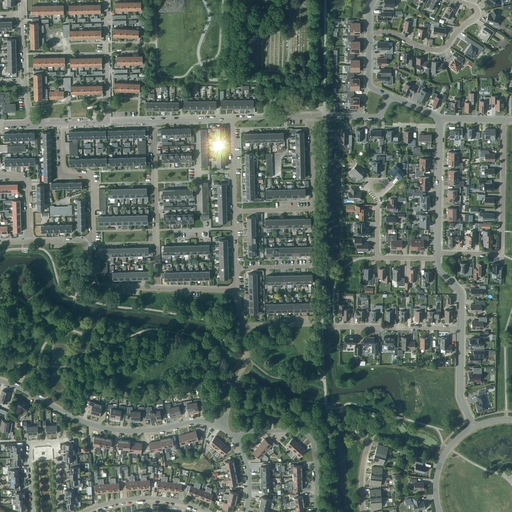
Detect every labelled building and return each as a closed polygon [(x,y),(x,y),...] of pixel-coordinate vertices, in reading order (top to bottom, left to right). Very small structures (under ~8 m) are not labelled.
[(436,7),(439,1),(437,0),(431,0),(432,0),(431,0),(428,0),(425,6),(428,8),(429,6),(434,9),(433,12),(436,14),(439,8),(436,7)] [(485,1),(486,8),(493,7),(493,6),(500,4),(499,0),(489,0),(485,1)] [(449,6),(444,15),(448,17),(447,21),(452,23),(455,18),(452,16),(455,9),(453,8),(452,8),(449,6)] [(491,15),(488,14),(486,22),(493,24),(494,26),(496,27),(498,26),(499,24),(498,22),(499,18),(498,17),(500,12),(493,10),(491,15)] [(377,15),(377,22),(387,22),(387,18),(394,18),(394,12),(381,12),(381,15),(377,15)] [(403,30),(410,31),(411,24),(415,25),(416,19),(412,18),(412,22),(405,20),(403,30)] [(345,28),(351,28),(359,28),(359,22),(359,23),(353,23),(353,20),(347,20),(347,22),(345,25),(345,28)] [(12,21),(5,21),(5,30),(3,30),(4,34),(6,34),(6,30),(12,30),(12,21)] [(432,34),(444,36),(445,28),(438,27),(439,23),(431,21),(430,28),(433,28),(432,34)] [(423,30),(419,29),(417,38),(424,39),(425,32),(428,32),(429,24),(424,23),(423,30)] [(487,42),(494,32),(483,24),(483,25),(481,28),(482,28),(478,36),(487,42)] [(347,37),(353,37),(353,34),(359,34),(359,28),(351,28),(345,28),(345,32),(347,34),(347,37)] [(480,53),(483,48),(466,36),(464,39),(471,44),(465,53),(472,58),(477,51),(480,53)] [(359,47),(359,41),(353,41),(353,37),(347,37),(347,41),(345,43),(345,47),(350,47),(359,47)] [(386,54),(392,54),(392,42),(377,42),(377,50),(386,50),(386,54)] [(347,52),(347,56),(353,56),(353,52),(359,52),(359,53),(359,47),(350,47),(345,47),(345,50),(347,52)] [(7,53),(7,57),(7,59),(16,59),(15,52),(7,52),(7,51),(3,51),(3,53),(7,53)] [(407,66),(413,67),(413,57),(409,57),(410,53),(405,53),(405,51),(401,51),(401,56),(402,56),(402,62),(407,62),(407,66)] [(454,58),(449,66),(453,69),(453,70),(457,73),(459,69),(459,68),(462,64),(463,62),(462,61),(463,58),(456,53),(454,56),(455,57),(454,58)] [(377,65),(386,65),(386,61),(389,61),(389,59),(391,59),(391,54),(384,54),(384,58),(377,58),(377,65)] [(353,60),(353,56),(347,56),(347,60),(350,60),(350,65),(359,65),(359,60),(353,60)] [(16,59),(7,59),(7,57),(3,57),(3,59),(7,59),(8,64),(8,65),(16,65),(16,59)] [(416,58),(416,68),(423,68),(428,68),(429,61),(424,61),(424,58),(416,58)] [(432,61),(431,71),(439,72),(439,71),(445,69),(443,63),(440,64),(440,65),(439,65),(439,62),(432,61)] [(8,65),(8,64),(3,64),(3,66),(7,66),(7,68),(8,68),(8,72),(16,72),(16,65),(8,65)] [(347,71),(347,75),(353,75),(353,71),(359,71),(359,65),(350,65),(345,65),(345,71),(347,71)] [(387,81),(387,84),(392,84),(392,77),(391,77),(391,69),(381,69),(381,73),(377,73),(377,81),(387,81)] [(345,84),(350,84),(359,84),(359,78),(353,78),(353,75),(347,75),(347,78),(345,84)] [(347,89),(347,93),(353,93),(353,90),(359,90),(359,84),(350,84),(345,84),(347,89)] [(417,88),(411,85),(411,86),(406,84),(402,92),(408,95),(409,91),(414,94),(417,88)] [(420,93),(418,99),(425,102),(429,93),(423,91),(425,87),(420,85),(417,92),(420,93)] [(221,108),(227,108),(227,100),(229,100),(229,96),(227,96),(227,100),(222,100),(222,98),(223,98),(223,91),(220,91),(220,100),(221,100),(221,108)] [(9,92),(0,92),(0,104),(1,105),(2,105),(2,112),(4,112),(15,112),(15,104),(9,104),(9,92)] [(431,105),(438,108),(440,101),(444,102),(446,94),(443,93),(441,98),(436,96),(437,94),(433,92),(430,98),(434,100),(431,105)] [(472,103),(475,103),(475,92),(469,92),(469,102),(465,102),(465,111),(471,111),(472,103)] [(353,97),(353,93),(347,93),(347,97),(346,97),(346,103),(349,103),(359,103),(359,97),(353,97)] [(233,100),(229,100),(227,100),(227,108),(234,108),(234,100),(236,100),(236,96),(233,96),(233,100)] [(236,100),(234,100),(234,108),(240,108),(240,100),(242,100),(242,96),(240,96),(240,100),(236,100)] [(242,100),(240,100),(240,108),(247,108),(247,100),(248,100),(249,96),(246,96),(246,100),(242,100)] [(247,100),(247,108),(253,109),(253,107),(256,107),(256,100),(255,100),(255,96),(253,96),(253,100),(248,100),(247,100)] [(503,106),(503,105),(504,103),(503,103),(503,99),(498,99),(498,96),(491,96),(491,103),(495,103),(495,110),(497,110),(499,111),(501,110),(503,110),(503,106)] [(184,109),(190,109),(190,101),(192,101),(192,97),(190,97),(190,101),(184,101),(184,109)] [(197,109),(197,101),(198,101),(198,97),(196,97),(196,101),(192,101),(190,101),(190,109),(197,109)] [(203,109),(203,101),(205,101),(205,97),(203,97),(203,101),(198,101),(197,101),(197,109),(203,109)] [(203,109),(210,109),(210,101),(211,101),(211,97),(209,97),(209,101),(205,101),(203,101),(203,109)] [(461,101),(461,98),(454,97),(454,99),(452,102),(451,102),(449,102),(449,107),(451,107),(451,111),(458,111),(458,108),(461,108),(461,101)] [(479,111),(487,111),(487,104),(490,104),(490,97),(484,97),(484,101),(479,101),(479,111)] [(153,110),(153,102),(154,102),(154,98),(152,98),(152,102),(146,102),(146,110),(153,110)] [(153,110),(159,110),(159,102),(161,102),(161,98),(158,98),(158,102),(154,102),(153,102),(153,110)] [(161,102),(159,102),(159,110),(166,110),(166,102),(167,102),(167,98),(165,98),(165,102),(161,102)] [(172,110),(172,102),(174,102),(174,98),(172,98),(172,102),(167,102),(166,102),(166,110),(172,110)] [(172,102),(172,110),(179,110),(179,109),(181,109),(181,102),(180,102),(180,98),(178,98),(178,102),(174,102),(172,102)] [(359,103),(349,103),(346,103),(345,108),(347,108),(347,111),(353,111),(353,108),(358,108),(359,108),(359,103)] [(216,132),(216,134),(224,134),(224,127),(215,127),(215,126),(212,126),(212,128),(215,128),(216,132)] [(450,130),(450,140),(458,141),(458,139),(462,139),(462,128),(457,128),(457,129),(457,130),(450,130)] [(295,137),(295,138),(304,138),(303,132),(301,132),(301,129),(295,129),(295,131),(291,131),(291,133),(293,133),(293,134),(295,134),(295,137)] [(474,129),(467,129),(467,133),(464,133),(464,139),(468,139),(468,137),(473,138),(473,139),(479,139),(479,132),(474,132),(474,129)] [(482,132),(482,141),(487,142),(488,138),(495,140),(495,129),(485,129),(485,132),(482,132)] [(361,142),(366,143),(366,133),(363,133),(363,130),(356,130),(356,140),(361,140),(361,142)] [(380,138),(379,142),(383,142),(383,136),(381,136),(381,130),(374,130),(374,131),(370,131),(370,138),(380,138)] [(394,131),(387,131),(387,140),(392,140),(392,142),(399,143),(399,134),(394,134),(394,131)] [(409,146),(415,146),(415,139),(411,139),(411,131),(404,131),(404,141),(409,141),(409,146)] [(283,132),(276,132),(276,141),(275,141),(275,145),(280,145),(280,141),(282,141),(283,141),(283,132)] [(340,139),(338,139),(338,143),(347,144),(347,145),(351,145),(352,135),(348,135),(348,132),(340,132),(340,139)] [(419,141),(419,142),(421,142),(428,144),(428,148),(431,148),(431,143),(431,141),(431,135),(428,135),(420,132),(419,134),(419,137),(418,141),(419,141)] [(304,145),(304,138),(295,138),(295,137),(291,137),(291,139),(295,139),(295,144),(295,145),(304,145)] [(216,141),(216,145),(216,147),(225,147),(224,140),(216,140),(216,139),(212,139),(212,141),(216,141)] [(448,152),(448,158),(459,158),(459,153),(464,153),(464,149),(463,149),(459,149),(456,149),(456,152),(448,152)] [(494,154),(487,154),(487,150),(480,150),(480,156),(485,156),(485,160),(494,160),(494,154)] [(216,154),(216,158),(216,160),(225,160),(225,153),(216,153),(216,152),(212,152),(212,154),(216,154)] [(253,161),(255,161),(257,161),(257,159),(253,159),(253,153),(245,153),(245,160),(253,159),(253,161)] [(420,158),(420,164),(430,164),(430,158),(423,158),(423,155),(418,155),(418,158),(420,158)] [(296,159),(296,163),(296,164),(304,164),(304,158),(296,158),(296,156),(292,156),(292,159),(296,159)] [(373,168),(372,168),(371,169),(371,171),(372,172),(373,172),(373,173),(380,173),(381,164),(385,164),(385,157),(376,157),(376,162),(373,162),(373,168)] [(225,160),(216,160),(216,158),(213,159),(213,161),(216,160),(216,167),(217,167),(223,166),(225,166),(225,160)] [(459,158),(448,158),(448,164),(456,164),(456,167),(463,167),(463,163),(459,163),(459,158)] [(257,165),(253,165),(253,161),(253,159),(245,160),(245,166),(253,166),(254,168),(258,167),(257,165)] [(362,165),(359,162),(350,171),(354,175),(353,176),(357,181),(363,175),(359,171),(362,169),(360,167),(362,165)] [(396,175),(400,178),(404,174),(401,170),(396,164),(389,172),(394,177),(396,175)] [(415,170),(415,173),(423,173),(423,170),(430,170),(430,164),(420,164),(419,170),(415,170)] [(484,171),(484,175),(494,175),(494,169),(487,169),(487,165),(481,165),(481,171),(484,171)] [(254,168),(253,166),(245,166),(245,173),(254,172),(254,174),(258,174),(258,171),(254,172),(254,168)] [(448,170),(448,176),(459,177),(459,171),(463,171),(463,168),(456,168),(456,170),(448,170)] [(296,171),(296,169),(292,169),(292,172),(296,172),(296,178),(305,177),(305,171),(296,171)] [(246,179),(254,179),(254,180),(258,180),(258,178),(254,178),(254,174),(254,172),(245,173),(246,179)] [(422,177),(423,173),(415,173),(415,177),(419,177),(419,183),(430,183),(430,177),(422,177)] [(459,177),(448,176),(448,183),(455,183),(455,186),(464,186),(464,181),(459,181),(459,177)] [(246,186),(254,185),(254,187),(258,187),(258,184),(254,185),(254,180),(254,179),(246,179),(246,186)] [(484,190),(494,191),(494,184),(486,183),(486,180),(479,179),(479,183),(484,184),(484,190)] [(226,183),(217,183),(217,182),(213,182),(213,184),(217,184),(217,188),(217,190),(226,190),(226,183)] [(430,183),(419,183),(419,189),(415,189),(415,192),(422,192),(422,189),(430,189),(430,183)] [(304,188),(300,188),(299,188),(299,197),(305,197),(305,195),(309,194),(308,184),(307,184),(304,185),(304,188)] [(246,186),(246,192),(254,192),(254,193),(258,193),(258,191),(257,191),(257,189),(254,189),(254,187),(254,185),(246,186)] [(273,189),(274,189),(274,185),(272,185),(272,189),(266,190),(266,198),(273,198),(273,189)] [(286,197),(286,189),(287,189),(287,185),(285,185),(285,189),(281,189),(279,189),(279,198),(286,197)] [(291,189),(287,189),(286,189),(286,197),(292,197),(292,189),(294,189),(294,185),(291,185),(291,189)] [(299,197),(299,188),(300,188),(300,185),(298,185),(298,189),(294,189),(292,189),(292,197),(299,197)] [(356,190),(356,187),(350,187),(350,192),(349,192),(349,200),(361,200),(361,192),(356,192),(356,190)] [(448,190),(448,195),(457,195),(457,192),(460,192),(460,187),(454,187),(454,190),(448,190)] [(226,190),(217,190),(217,188),(213,188),(213,191),(218,191),(218,195),(218,196),(226,196),(226,190)] [(255,198),(254,193),(254,192),(246,192),(246,199),(254,198),(255,200),(258,200),(258,197),(255,198)] [(494,198),(485,197),(485,194),(478,194),(478,200),(485,200),(484,204),(493,204),(494,198)] [(226,196),(218,196),(218,195),(214,195),(214,197),(218,197),(218,201),(218,203),(226,203),(226,196)] [(457,195),(448,195),(448,200),(453,200),(453,204),(460,204),(460,198),(457,198),(457,195)] [(396,204),(397,199),(390,199),(390,203),(386,203),(386,210),(391,210),(391,212),(398,212),(398,204),(396,204)] [(429,202),(420,202),(420,205),(417,205),(417,207),(413,207),(413,211),(420,211),(420,208),(429,208),(429,202)] [(447,208),(447,213),(457,214),(457,211),(460,211),(460,205),(453,205),(453,208),(447,208)] [(360,219),(367,219),(367,209),(363,209),(363,206),(356,206),(356,210),(360,210),(360,219)] [(214,210),(218,210),(218,214),(218,216),(226,216),(226,209),(218,209),(218,208),(214,208),(214,210)] [(419,217),(419,220),(429,221),(429,214),(425,214),(425,211),(416,211),(416,217),(419,217)] [(457,218),(457,214),(447,213),(447,219),(454,219),(454,222),(460,222),(460,218),(457,218)] [(226,216),(218,216),(218,214),(214,214),(214,217),(218,217),(218,223),(227,222),(226,216)] [(247,217),(247,224),(255,224),(255,225),(262,225),(262,221),(255,221),(255,217),(247,217)] [(283,230),(283,231),(285,231),(285,227),(289,227),(291,227),(291,218),(285,219),(285,227),(283,227),(283,230)] [(291,227),(289,227),(289,231),(292,231),(292,230),(293,230),(293,227),(296,227),(298,227),(297,218),(291,218),(291,227)] [(297,218),(298,227),(296,227),(296,231),(298,231),(298,227),(302,226),(304,226),(304,218),(297,218)] [(304,226),(302,226),(302,231),(305,230),(305,226),(311,226),(311,218),(304,218),(304,226)] [(272,227),(272,219),(265,219),(265,227),(263,227),(264,231),(266,231),(266,227),(270,227),(272,227)] [(272,219),(272,227),(270,227),(270,231),(272,231),(272,227),(276,227),(278,227),(278,219),(272,219)] [(278,227),(276,227),(277,231),(279,231),(279,230),(283,230),(283,227),(285,227),(285,219),(278,219),(278,227)] [(429,227),(429,221),(419,220),(419,226),(414,225),(414,229),(420,230),(420,226),(429,227)] [(364,236),(368,236),(368,228),(365,228),(365,223),(358,223),(358,224),(355,224),(355,229),(354,229),(354,233),(355,234),(357,234),(357,235),(364,235),(364,236)] [(255,228),(255,225),(255,224),(247,224),(247,230),(255,230),(255,232),(259,232),(259,229),(257,229),(257,228),(255,228)] [(247,230),(247,237),(256,236),(256,238),(260,238),(260,236),(255,236),(255,232),(255,230),(247,230)] [(455,245),(455,241),(460,241),(461,230),(460,230),(460,231),(455,231),(455,232),(448,232),(447,236),(448,236),(448,245),(455,245)] [(483,245),(492,246),(492,242),(492,241),(492,239),(492,238),(492,235),(490,235),(490,231),(483,231),(483,235),(484,235),(484,240),(483,240),(483,245)] [(411,250),(417,250),(417,239),(411,239),(411,234),(408,234),(408,243),(411,243),(411,250)] [(391,243),(391,249),(396,249),(396,240),(397,235),(388,235),(387,243),(391,243)] [(219,245),(219,246),(227,246),(227,239),(225,239),(224,236),(219,237),(219,238),(215,238),(215,241),(219,240),(219,245)] [(256,238),(256,236),(247,237),(247,243),(256,243),(256,245),(260,245),(260,242),(256,242),(256,238)] [(405,236),(402,236),(402,240),(396,240),(396,249),(402,250),(402,243),(405,243),(405,236)] [(417,239),(417,250),(423,250),(423,243),(427,243),(427,236),(421,236),(421,239),(417,239)] [(363,252),(368,252),(368,243),(361,243),(361,238),(354,238),(354,245),(357,245),(357,250),(363,250),(363,252)] [(294,247),(292,247),(292,255),(299,255),(298,247),(300,247),(300,244),(300,242),(298,243),(298,247),(294,247)] [(304,244),(300,244),(300,247),(298,247),(299,255),(305,255),(305,246),(307,246),(307,242),(304,242),(304,244)] [(311,246),(307,246),(305,246),(305,255),(312,255),(311,246),(313,246),(313,242),(311,242),(311,246)] [(256,249),(256,245),(256,243),(247,243),(247,250),(256,249),(256,251),(260,251),(260,249),(256,249)] [(273,247),(274,247),(274,243),(272,243),(272,247),(266,247),(266,256),(273,256),(273,247)] [(278,247),(274,247),(273,247),(273,256),(279,255),(279,247),(281,247),(281,243),(278,243),(278,247)] [(286,255),(285,247),(287,247),(287,243),(285,243),(285,247),(281,247),(279,247),(279,255),(286,255)] [(291,247),(287,247),(285,247),(286,255),(292,255),(292,247),(294,247),(294,243),(291,243),(291,247)] [(176,245),(170,246),(170,254),(168,254),(169,258),(171,258),(171,254),(175,254),(176,254),(176,245)] [(209,245),(202,245),(202,253),(201,253),(201,257),(203,257),(203,253),(209,253),(209,245)] [(219,247),(219,251),(219,253),(227,253),(227,246),(219,246),(219,245),(215,245),(215,247),(219,247)] [(256,249),(247,250),(248,256),(256,256),(256,258),(260,258),(260,251),(256,251),(256,249)] [(219,260),(220,264),(220,266),(228,265),(228,259),(219,259),(219,257),(215,258),(215,260),(219,260)] [(466,275),(471,275),(472,267),(467,267),(467,263),(460,263),(460,272),(466,272),(466,275)] [(499,267),(499,264),(492,264),(492,273),(496,273),(496,278),(503,278),(503,267),(499,267)] [(484,265),(477,265),(477,269),(474,269),(474,279),(479,279),(479,275),(484,275),(484,265)] [(171,272),(173,272),(172,268),(168,268),(168,272),(164,272),(164,280),(171,280),(171,272)] [(374,285),(374,276),(371,276),(371,268),(364,268),(364,270),(363,270),(363,271),(362,274),(363,275),(364,275),(364,278),(369,278),(368,282),(368,285),(374,285)] [(385,282),(389,282),(389,276),(385,276),(386,269),(379,269),(378,277),(382,278),(382,281),(385,281),(385,282)] [(397,286),(404,286),(404,278),(400,278),(400,269),(393,269),(393,279),(397,280),(397,286)] [(419,278),(419,275),(418,274),(416,274),(416,273),(415,273),(416,269),(410,269),(410,273),(409,273),(409,281),(416,281),(416,279),(418,279),(419,278)] [(220,272),(220,270),(216,271),(216,273),(220,273),(220,279),(228,279),(228,272),(220,272)] [(427,287),(427,284),(427,281),(431,281),(431,272),(425,272),(425,275),(421,275),(421,287),(427,287)] [(248,274),(248,280),(257,280),(257,281),(261,281),(261,279),(257,279),(256,273),(248,274)] [(312,274),(305,275),(305,283),(304,283),(304,287),(306,287),(306,283),(312,283),(312,274)] [(471,288),(471,295),(485,295),(485,286),(479,285),(479,289),(471,288)] [(312,298),(312,303),(308,303),(307,303),(307,311),(313,311),(313,310),(315,310),(315,302),(315,298),(312,298)] [(268,312),(275,312),(274,303),(276,303),(276,299),(273,299),(274,303),(267,304),(268,312)] [(362,310),(358,310),(355,310),(355,316),(358,316),(358,319),(365,319),(365,311),(368,312),(368,300),(365,300),(365,307),(362,307),(362,310)] [(470,312),(481,312),(481,307),(484,308),(484,300),(478,300),(478,304),(471,304),(470,312)] [(339,315),(342,315),(342,319),(350,319),(350,309),(345,309),(345,305),(339,305),(339,315)] [(372,308),(372,310),(371,319),(378,320),(378,312),(382,312),(382,305),(375,305),(375,308),(372,308)] [(422,320),(422,311),(426,311),(426,305),(420,305),(420,308),(413,308),(413,315),(415,315),(415,320),(422,320)] [(392,306),(392,311),(386,311),(386,320),(393,320),(393,313),(396,313),(396,306),(392,306)] [(400,311),(400,320),(407,320),(407,313),(411,313),(411,306),(407,306),(407,311),(400,311)] [(428,320),(435,321),(435,319),(440,319),(440,309),(435,309),(435,312),(428,311),(428,320)] [(486,321),(486,317),(479,317),(479,321),(472,321),(472,329),(476,329),(476,328),(483,328),(483,321),(486,321)] [(348,344),(356,344),(356,336),(348,336),(348,337),(344,337),(344,343),(348,343),(348,344)] [(395,337),(390,337),(390,336),(388,336),(388,337),(384,337),(383,345),(388,345),(388,350),(394,350),(394,347),(395,347),(395,337)] [(373,353),(378,353),(378,342),(374,342),(374,337),(367,337),(364,337),(364,340),(362,340),(362,345),(364,345),(364,346),(365,347),(366,347),(367,347),(368,347),(369,346),(371,346),(371,345),(371,352),(373,352),(373,353)] [(402,337),(402,349),(409,349),(415,349),(415,342),(409,341),(409,337),(402,337)] [(424,337),(422,337),(421,337),(420,348),(427,348),(427,351),(431,351),(431,340),(428,340),(428,337),(426,337),(425,337),(424,337)] [(445,352),(452,352),(452,345),(448,345),(448,338),(439,338),(439,342),(440,342),(440,348),(445,348),(445,352)] [(474,345),(474,346),(474,349),(483,349),(484,342),(482,340),(482,338),(474,338),(474,339),(470,339),(470,345),(474,345)] [(469,362),(480,362),(480,358),(484,358),(484,351),(477,351),(476,355),(470,354),(469,362)] [(469,373),(469,382),(474,382),(474,381),(480,381),(480,375),(481,375),(481,368),(473,368),(473,373),(469,373)] [(0,396),(0,401),(6,403),(10,393),(2,390),(0,396)] [(478,412),(482,411),(482,410),(487,408),(485,400),(485,399),(484,394),(486,393),(485,390),(479,392),(480,395),(477,396),(478,401),(476,402),(477,408),(478,412)] [(13,408),(21,414),(17,420),(20,422),(29,410),(26,408),(29,404),(20,398),(15,405),(13,408)] [(195,402),(192,402),(193,413),(199,412),(198,405),(201,405),(199,398),(194,399),(195,402)] [(188,414),(193,413),(192,402),(189,403),(188,400),(183,401),(184,408),(187,407),(188,414)] [(98,403),(90,401),(88,407),(91,408),(89,414),(94,416),(98,403)] [(176,417),(181,415),(180,409),(183,408),(181,402),(176,403),(175,402),(172,403),(173,406),(176,417)] [(99,417),(101,411),(104,412),(106,406),(98,403),(94,416),(99,417)] [(176,417),(173,406),(171,407),(169,403),(164,404),(166,413),(169,412),(171,418),(176,417)] [(114,421),(116,409),(116,405),(108,404),(107,410),(110,410),(109,420),(114,421)] [(119,409),(116,409),(114,421),(119,421),(121,412),(124,412),(125,406),(119,406),(119,409)] [(130,422),(135,422),(135,411),(132,411),(132,407),(127,407),(127,413),(130,413),(130,422)] [(138,411),(135,411),(135,422),(140,422),(140,413),(143,413),(143,407),(138,407),(138,411)] [(160,414),(163,413),(163,407),(157,408),(158,410),(155,410),(156,421),(161,420),(160,414)] [(151,421),(156,421),(155,410),(152,411),(151,408),(146,409),(147,416),(150,415),(151,421)] [(57,433),(57,426),(60,426),(59,420),(56,420),(57,425),(51,425),(52,434),(57,433)] [(38,425),(32,426),(33,434),(38,434),(38,427),(41,427),(40,421),(37,421),(38,425)] [(46,434),(52,434),(51,425),(46,425),(45,421),(42,421),(43,427),(46,427),(46,434)] [(27,428),(27,435),(33,434),(32,426),(29,426),(29,424),(26,424),(26,422),(23,422),(24,428),(27,428)] [(195,443),(194,443),(194,442),(198,440),(196,431),(190,432),(193,442),(192,442),(194,447),(196,446),(195,443)] [(190,432),(184,434),(188,448),(190,448),(189,444),(188,443),(192,442),(193,442),(190,432)] [(185,446),(186,449),(188,448),(184,434),(178,436),(181,445),(185,444),(186,445),(185,446)] [(212,447),(211,448),(210,447),(208,450),(210,452),(220,440),(215,436),(208,444),(212,447)] [(105,447),(106,438),(100,437),(98,450),(100,451),(101,446),(105,447)] [(105,447),(104,451),(106,452),(107,447),(111,447),(112,439),(106,438),(105,447)] [(166,452),(168,451),(166,438),(160,439),(160,441),(161,441),(162,447),(165,447),(166,452)] [(285,451),(287,453),(297,442),(292,438),(286,445),(289,448),(288,449),(287,449),(285,451)] [(260,443),(272,453),(273,451),(271,449),(270,450),(269,449),(272,445),(273,446),(275,443),(270,439),(267,441),(264,439),(260,443)] [(62,444),(63,449),(72,449),(72,446),(76,446),(76,440),(69,440),(69,443),(62,444)] [(214,449),(218,452),(224,444),(220,440),(210,452),(212,453),(214,450),(214,449)] [(157,456),(155,442),(149,443),(150,453),(155,452),(155,453),(154,453),(155,457),(157,456)] [(301,446),(297,442),(287,453),(289,455),(291,452),(290,451),(291,450),(294,453),(301,446)] [(9,452),(10,452),(13,451),(13,452),(23,451),(23,445),(16,446),(15,443),(6,443),(6,449),(9,449),(9,452)] [(256,448),(264,454),(267,451),(268,452),(267,452),(270,455),(272,453),(260,443),(256,448)] [(224,444),(218,452),(215,455),(217,457),(219,454),(218,454),(219,452),(223,455),(229,448),(224,444)] [(377,447),(375,453),(386,456),(387,450),(388,447),(378,444),(377,447)] [(294,453),(291,457),(293,459),(295,456),(295,455),(296,454),(299,458),(306,450),(301,446),(294,453)] [(264,454),(256,448),(252,452),(260,459),(263,455),(264,456),(263,457),(266,459),(268,457),(264,454)] [(386,456),(375,453),(373,459),(374,459),(373,462),(383,465),(384,462),(386,456)] [(70,464),(73,463),(77,463),(77,455),(76,455),(73,455),(66,455),(63,455),(63,461),(70,461),(70,464)] [(20,457),(14,457),(11,458),(11,457),(10,457),(10,466),(14,466),(17,466),(17,463),(24,463),(23,457),(20,457)] [(426,466),(422,465),(423,460),(416,458),(415,462),(415,464),(416,464),(414,470),(424,473),(426,466)] [(221,466),(221,468),(234,466),(233,460),(225,461),(226,465),(221,466)] [(70,469),(70,472),(80,472),(80,463),(77,463),(73,463),(70,464),(67,464),(67,467),(66,467),(66,469),(70,469)] [(18,475),(17,472),(21,471),(21,469),(21,466),(17,466),(14,466),(10,466),(7,466),(8,475),(18,475)] [(371,470),(371,476),(382,477),(382,471),(382,468),(372,467),(371,470)] [(224,480),(226,479),(237,478),(236,472),(227,473),(228,477),(223,478),(224,480)] [(382,477),(371,476),(370,482),(370,485),(380,486),(381,483),(382,477)] [(169,491),(175,492),(181,492),(182,484),(179,483),(179,478),(174,477),(173,483),(170,482),(169,491)] [(68,487),(72,487),(74,487),(74,484),(81,483),(80,478),(71,478),(71,481),(67,481),(67,484),(68,484),(68,487)] [(224,482),(229,481),(230,487),(235,487),(235,484),(238,484),(237,478),(226,479),(224,480),(224,482)] [(411,478),(410,482),(414,482),(414,489),(423,489),(423,482),(416,482),(417,479),(411,478)] [(18,489),(22,489),(22,486),(22,483),(18,484),(18,480),(8,481),(9,487),(12,486),(12,489),(18,489)] [(187,494),(193,496),(198,483),(195,482),(193,487),(190,486),(187,494)] [(193,496),(199,498),(202,490),(199,489),(200,484),(198,483),(193,496)] [(299,489),(302,489),(302,483),(288,484),(283,484),(284,489),(289,489),(291,486),(293,486),(294,489),(293,489),(293,492),(299,492),(299,489)] [(269,490),(269,486),(274,486),(274,484),(261,484),(261,490),(264,490),(264,493),(271,493),(271,490),(269,490)] [(199,498),(204,500),(209,487),(206,486),(205,491),(202,490),(199,498)] [(72,487),(72,490),(65,490),(65,496),(75,495),(74,492),(78,492),(78,487),(74,487),(72,487)] [(212,488),(209,487),(204,500),(210,502),(213,494),(210,493),(212,488)] [(18,492),(18,489),(12,489),(11,490),(12,495),(16,495),(16,498),(25,498),(25,492),(18,492)] [(370,493),(370,499),(381,498),(381,492),(380,492),(380,489),(370,490),(370,493)] [(236,499),(230,498),(223,496),(223,498),(228,499),(227,503),(233,505),(235,505),(236,499)] [(290,501),(290,504),(303,502),(302,496),(298,496),(294,497),(294,501),(290,501)] [(413,502),(412,502),(411,498),(406,499),(407,505),(414,504),(414,507),(413,510),(415,511),(416,511),(418,510),(425,508),(425,505),(425,504),(424,504),(424,501),(420,502),(420,500),(419,496),(413,498),(413,501),(413,502)] [(261,497),(260,503),(273,506),(273,503),(269,502),(269,498),(268,498),(267,498),(261,497)] [(381,498),(370,499),(371,505),(371,508),(382,507),(381,504),(382,504),(381,498)] [(71,511),(71,507),(78,507),(78,501),(76,501),(68,501),(66,502),(67,505),(65,505),(65,511),(71,511)] [(227,503),(219,501),(218,503),(222,504),(222,503),(223,504),(222,508),(232,511),(233,505),(227,503)] [(15,504),(15,510),(21,509),(20,511),(26,511),(27,507),(25,507),(25,503),(23,503),(23,504),(15,504)]
